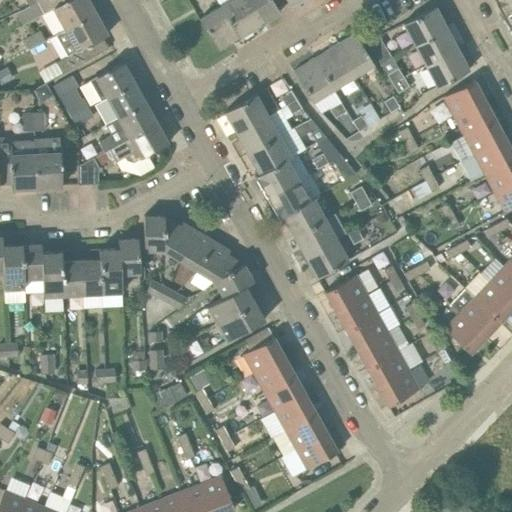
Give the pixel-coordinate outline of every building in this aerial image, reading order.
[(55,35),(94,14),(86,0),(38,0),(37,1),(44,13),(52,9),(63,30),(55,35)] [(230,0),(219,7),(238,38),(259,25),(243,0),(230,0)] [(243,0),(259,25),(279,13),(271,0),(243,0)] [(504,17),(511,12),(511,0),(496,0),(503,13),(503,15),(504,17)] [(238,38),(219,7),(199,20),(218,51),(238,38)] [(403,24),(414,45),(446,28),(435,7),(403,24)] [(57,62),(63,74),(93,57),(88,47),(91,45),(91,44),(106,36),(94,14),(55,35),(66,56),(57,62)] [(424,65),(425,66),(457,49),(446,28),(414,45),(415,46),(424,65)] [(39,31),(23,40),(29,50),(45,41),(39,31)] [(353,78),(374,66),(354,34),(334,47),(353,78)] [(390,56),(378,36),(368,42),(379,62),(390,56)] [(333,91),(353,78),(334,47),(314,59),(332,90),(333,91)] [(425,66),(436,88),(468,70),(457,49),(425,66)] [(312,103),(332,90),(314,59),(293,72),(312,103)] [(100,101),(132,83),(121,63),(89,81),(100,101)] [(7,67),(0,70),(0,83),(1,85),(13,79),(7,67)] [(393,84),(404,77),(398,68),(387,74),(393,84)] [(76,89),(77,88),(71,76),(53,86),(59,98),(60,97),(76,89)] [(404,77),(393,84),(398,93),(409,86),(404,77)] [(442,98),(452,117),(484,100),(474,81),(442,98)] [(106,98),(116,118),(143,103),(132,83),(100,101),(101,102),(106,98)] [(235,133),(278,109),(266,88),(224,112),(235,133)] [(67,109),(71,118),(87,109),(83,100),(76,89),(60,97),(67,109)] [(285,106),(296,100),(290,90),(280,97),(285,105),(285,106)] [(400,107),(396,100),(393,96),(383,102),(390,113),(400,107)] [(296,100),(285,106),(291,115),(301,109),(296,100)] [(452,117),(463,136),(495,119),(484,100),(452,117)] [(347,111),(341,102),(330,109),(335,118),(347,111)] [(143,103),(116,118),(127,138),(128,139),(155,124),(143,103)] [(278,109),(235,133),(247,154),(279,137),(292,130),(284,118),(291,115),(285,106),(285,105),(278,109)] [(87,109),(71,118),(76,127),(92,118),(87,109)] [(33,113),(34,131),(44,131),(43,112),(33,113)] [(23,132),(34,131),(33,113),(22,113),(23,132)] [(361,115),(352,120),(359,132),(368,127),(361,115)] [(325,138),(310,118),(305,121),(296,126),(301,135),(309,131),(316,142),(325,138)] [(463,136),(473,156),(505,139),(495,119),(463,136)] [(109,148),(93,158),(76,166),(77,186),(98,184),(99,167),(98,167),(113,158),(116,162),(137,151),(141,158),(148,155),(148,156),(153,153),(153,152),(167,144),(155,124),(128,139),(127,138),(109,148)] [(405,142),(413,138),(407,127),(399,131),(405,142)] [(301,152),(306,149),(294,128),(292,130),(279,137),(247,154),(257,172),(257,173),(257,175),(286,159),(287,159),(301,152)] [(0,183),(11,183),(12,189),(36,188),(34,141),(33,141),(11,142),(11,137),(0,137),(0,183)] [(33,138),(33,141),(34,141),(36,188),(61,186),(60,168),(61,168),(60,151),(59,137),(33,138)] [(413,138),(405,142),(410,154),(419,149),(413,138)] [(470,181),(483,175),(511,159),(511,151),(505,139),(473,156),(460,162),(470,181)] [(328,162),(323,153),(312,160),(317,169),(328,162)] [(355,174),(340,156),(333,160),(344,180),(355,174)] [(254,177),(266,198),(299,179),(287,159),(286,159),(257,175),(254,177)] [(511,159),(483,175),(493,194),(511,184),(511,159)] [(427,166),(419,170),(425,181),(433,177),(427,166)] [(433,177),(425,181),(431,192),(439,188),(433,177)] [(266,198),(278,219),(281,217),(280,216),(310,200),(310,199),(299,179),(266,198)] [(431,192),(425,181),(412,188),(418,199),(423,196),(431,192)] [(511,184),(493,194),(504,213),(511,208),(511,184)] [(350,192),(355,202),(367,195),(361,186),(350,192)] [(367,195),(355,202),(360,211),(372,205),(367,195)] [(282,218),(283,219),(293,237),(326,218),(314,197),(310,199),(310,200),(280,216),(281,217),(282,218)] [(444,216),(445,219),(453,214),(448,203),(431,212),(435,220),(444,216)] [(453,214),(445,219),(451,230),(459,225),(453,214)] [(162,251),(164,252),(179,226),(164,217),(144,216),(143,251),(162,251)] [(293,237),(305,257),(336,240),(337,239),(326,218),(293,237)] [(495,225),(499,232),(510,226),(506,219),(495,225)] [(164,252),(179,261),(197,231),(182,222),(179,226),(164,252)] [(484,231),(488,238),(499,232),(495,225),(484,231)] [(357,228),(347,233),(353,244),(363,239),(357,228)] [(179,261),(196,271),(214,241),(197,231),(179,261)] [(2,246),(4,272),(3,272),(4,290),(25,289),(24,280),(23,280),(21,245),(22,245),(21,236),(11,236),(11,245),(2,246)] [(117,240),(118,249),(119,274),(121,274),(139,273),(138,239),(117,240)] [(336,240),(305,257),(316,278),(348,261),(336,240)] [(455,246),(459,254),(470,248),(466,240),(455,246)] [(196,271),(212,281),(227,255),(230,251),(214,241),(196,271)] [(23,280),(24,280),(42,279),(43,279),(41,253),(41,244),(22,245),(21,245),(23,280)] [(444,252),(448,259),(448,260),(459,254),(455,246),(444,252)] [(99,250),(101,294),(122,293),(121,274),(119,274),(118,249),(99,250)] [(82,295),(101,294),(99,250),(89,251),(90,260),(80,260),(82,295)] [(43,298),(63,296),(61,252),(41,253),(43,279),(42,279),(43,298)] [(63,296),(82,295),(80,260),(70,261),(70,252),(61,252),(63,296)] [(410,261),(418,275),(430,269),(422,254),(410,261)] [(212,281),(213,282),(221,297),(222,299),(245,286),(253,282),(243,264),(227,255),(212,281)] [(408,281),(418,275),(410,261),(400,266),(408,281)] [(390,281),(398,277),(391,266),(384,270),(390,281)] [(488,282),(511,304),(511,274),(504,266),(488,282)] [(324,292),(335,311),(367,293),(357,274),(324,292)] [(396,292),(397,292),(404,288),(398,277),(390,281),(396,292)] [(146,292),(154,296),(161,284),(152,280),(150,285),(146,292)] [(473,298),(500,322),(511,309),(511,304),(488,282),(474,297),(473,298)] [(154,296),(163,300),(169,288),(161,284),(154,296)] [(221,297),(206,306),(216,324),(254,303),(245,286),(222,299),(221,297)] [(163,300),(171,305),(177,293),(169,288),(163,300)] [(458,313),(485,338),(500,322),(473,298),(474,297),(466,288),(450,305),(458,312),(458,313)] [(177,293),(171,305),(179,309),(183,302),(186,297),(177,293)] [(335,311),(345,330),(377,313),(367,293),(335,311)] [(254,303),(216,324),(226,342),(264,320),(254,303)] [(410,319),(418,314),(412,303),(404,308),(410,319)] [(345,330),(356,349),(388,332),(377,313),(345,330)] [(458,313),(443,329),(470,354),(485,338),(458,313)] [(418,314),(410,319),(416,330),(424,325),(418,314)] [(160,332),(148,332),(149,342),(161,342),(160,332)] [(356,349),(366,368),(398,351),(388,332),(356,349)] [(253,374),(284,356),(273,337),(242,355),(253,374)] [(437,353),(445,349),(439,338),(431,342),(437,353)] [(0,357),(8,357),(7,343),(0,343),(0,357)] [(7,343),(8,357),(18,357),(17,343),(7,343)] [(445,349),(437,353),(443,364),(451,360),(445,349)] [(149,351),(150,359),(162,358),(161,350),(149,351)] [(366,368),(377,388),(408,370),(398,351),(366,368)] [(40,364),(54,363),(53,354),(39,354),(40,364)] [(264,393),(295,376),(284,356),(253,374),(264,393)] [(162,358),(150,359),(151,368),(163,367),(162,358)] [(144,371),(144,361),(130,362),(130,371),(144,371)] [(54,363),(40,364),(41,373),(54,373),(54,363)] [(95,383),(105,383),(105,369),(95,369),(95,383)] [(105,369),(105,383),(114,383),(114,369),(105,369)] [(189,378),(196,391),(202,388),(213,382),(205,369),(189,378)] [(87,370),(77,370),(77,384),(87,384),(87,370)] [(408,370),(377,388),(388,407),(419,389),(408,370)] [(274,412),(305,395),(295,376),(264,393),(274,412)] [(180,383),(168,387),(176,401),(186,395),(180,383)] [(200,404),(208,399),(202,388),(196,391),(194,393),(200,404)] [(285,431),(316,414),(305,395),(274,412),(285,431)] [(206,415),(213,411),(214,410),(208,399),(200,404),(206,415)] [(55,410),(44,406),(39,421),(50,425),(55,410)] [(295,450),(326,433),(316,414),(285,431),(295,450)] [(12,420),(7,428),(14,433),(20,425),(12,420)] [(214,430),(221,441),(229,436),(229,435),(244,427),(242,421),(226,430),(223,425),(214,430)] [(7,428),(0,439),(7,444),(14,433),(7,428)] [(181,448),(189,444),(188,442),(185,434),(185,433),(177,436),(181,448)] [(326,433),(295,450),(306,469),(337,452),(326,433)] [(227,452),(234,448),(235,448),(233,443),(229,436),(221,441),(227,452)] [(45,450),(52,453),(56,446),(48,442),(45,450)] [(189,444),(181,448),(186,459),(193,456),(189,444)] [(32,458),(40,462),(45,450),(37,446),(32,458)] [(141,464),(149,460),(145,449),(137,452),(141,464)] [(45,450),(40,462),(48,465),(52,453),(45,450)] [(149,460),(141,464),(145,475),(154,472),(149,460)] [(71,474),(79,478),(84,466),(76,463),(71,474)] [(105,478),(113,474),(108,463),(100,466),(105,478)] [(235,482),(243,478),(237,467),(229,471),(235,482)] [(79,478),(71,474),(66,486),(74,489),(79,478)] [(113,474),(105,478),(110,489),(117,486),(113,474)] [(200,483),(211,511),(226,511),(234,509),(220,475),(200,483)] [(243,478),(235,482),(241,493),(249,489),(243,478)] [(306,485),(304,481),(295,486),(298,490),(306,485)] [(187,511),(211,511),(200,483),(180,491),(187,511)] [(249,489),(245,491),(249,497),(256,493),(252,486),(249,488),(249,489)] [(0,498),(0,511),(18,511),(24,498),(4,489),(0,498)] [(164,511),(187,511),(180,491),(159,499),(164,511)] [(18,511),(41,511),(44,506),(24,498),(18,511)] [(141,511),(164,511),(159,499),(139,507),(141,511)]
